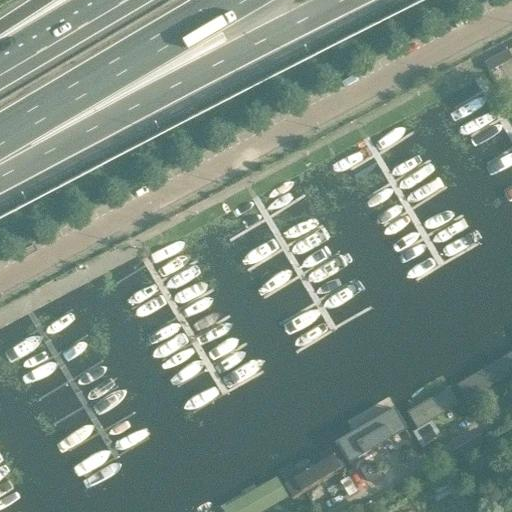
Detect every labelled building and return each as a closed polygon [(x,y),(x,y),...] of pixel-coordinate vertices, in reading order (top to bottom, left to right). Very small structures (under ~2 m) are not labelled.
[(488,72),(511,60),(507,51),(484,63),(488,72)] [(463,404),(511,374),(511,352),(453,387),(463,404)] [(408,433),(456,406),(448,391),(400,418),(408,433)] [(345,469),(406,435),(392,411),(332,445),(345,469)] [(421,448),(440,437),(432,422),(413,433),(421,448)] [(290,500),(340,471),(329,453),(279,482),(290,500)] [(356,492),(351,484),(347,477),(339,482),(348,497),(356,492)] [(219,511),(264,511),(286,500),(274,480),(220,511),(219,511)]
